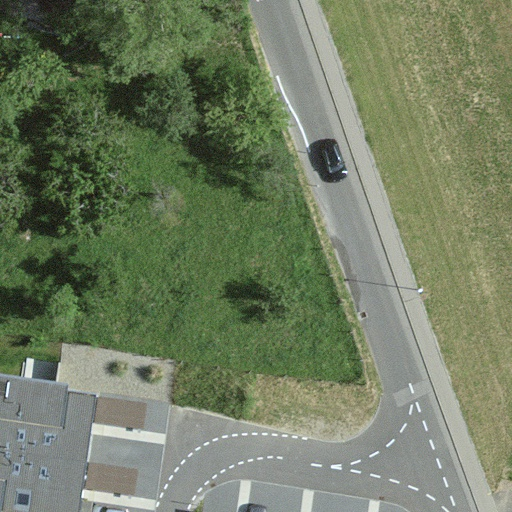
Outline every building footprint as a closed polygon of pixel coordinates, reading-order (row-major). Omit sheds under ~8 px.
[(9,0),(0,0),(0,11),(6,14),(9,0)] [(0,374),(0,443),(90,456),(95,420),(99,396),(99,391),(0,374)] [(147,404),(99,396),(95,420),(143,427),(147,404)] [(0,443),(0,507),(31,511),(81,511),(85,485),(89,461),(90,456),(0,443)] [(138,468),(89,461),(85,485),(135,492),(138,468)]
